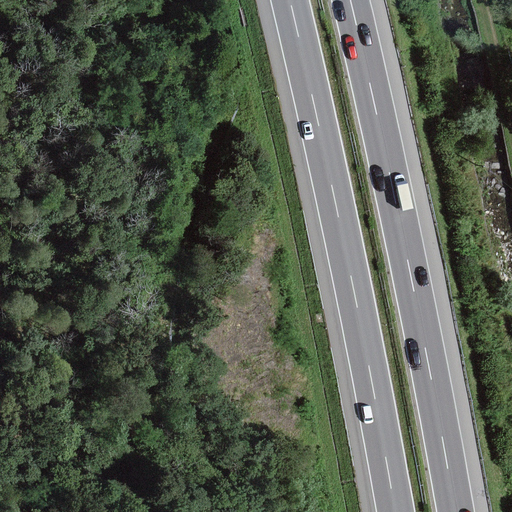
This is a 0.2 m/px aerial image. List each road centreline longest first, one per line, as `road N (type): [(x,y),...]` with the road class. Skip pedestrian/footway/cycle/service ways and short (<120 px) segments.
road 1 (motorway): [(287,0),(373,374),(396,511)]
road 2 (motorway): [(455,511),(347,0)]
road 3 (track): [(511,149),(481,0)]
